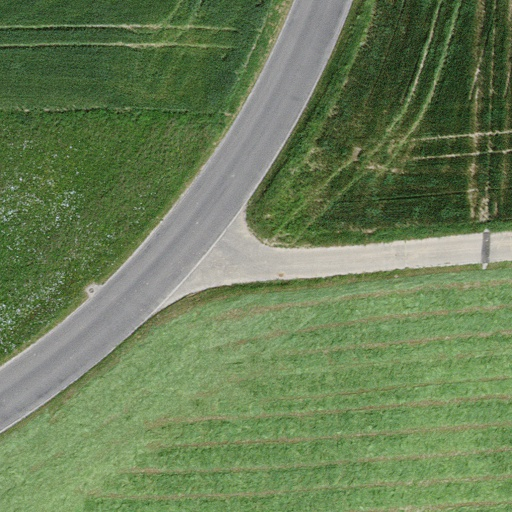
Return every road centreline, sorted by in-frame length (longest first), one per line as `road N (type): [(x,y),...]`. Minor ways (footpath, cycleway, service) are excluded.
road 1 (residential): [(511,243),(275,265),(172,249)]
road 2 (tertiary): [(172,249),(256,134),(322,0)]
road 3 (tertiary): [(0,402),(99,327),(172,249)]
